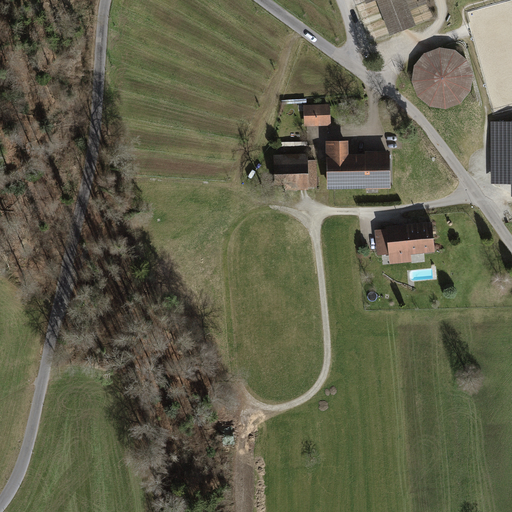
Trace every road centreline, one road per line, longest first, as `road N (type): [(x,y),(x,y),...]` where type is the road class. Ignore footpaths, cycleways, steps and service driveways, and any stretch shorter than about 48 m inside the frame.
road 1 (residential): [(105,0),(90,167),(26,453),(0,505)]
road 2 (unknown): [(234,366),(229,235),(252,212),(273,207),(304,219),(316,237),(327,346),(322,379),(299,402),(278,407),(257,402),(236,377)]
road 3 (residential): [(511,244),(409,108),(346,61)]
road 4 (track): [(299,27),(235,186)]
